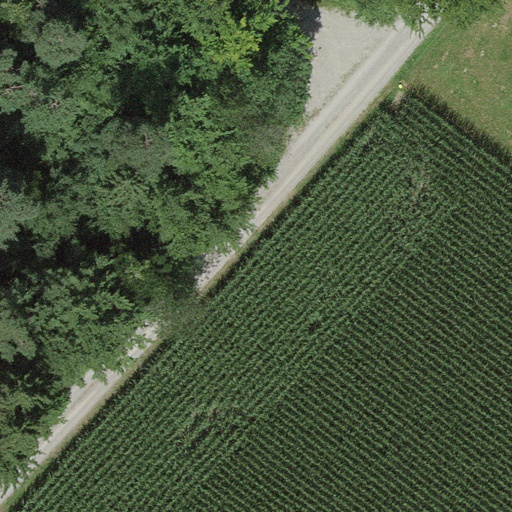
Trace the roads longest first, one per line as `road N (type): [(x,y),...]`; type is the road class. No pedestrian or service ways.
road 1 (track): [(0,489),(364,97),(442,0)]
road 2 (track): [(266,0),(364,97)]
